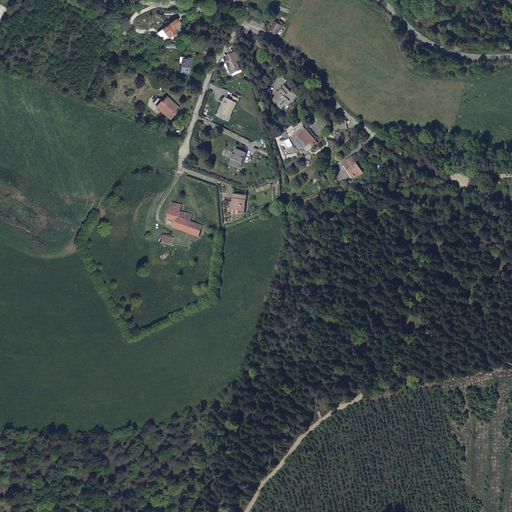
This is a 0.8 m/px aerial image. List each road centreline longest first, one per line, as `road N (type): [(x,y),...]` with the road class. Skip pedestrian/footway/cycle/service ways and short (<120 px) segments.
road 1 (unclassified): [(112,0),(235,16),(290,50),(332,100),(423,170),(511,208)]
road 2 (track): [(239,511),(279,461),(478,287),(511,272)]
road 3 (unclassified): [(380,0),(442,50),(511,56)]
